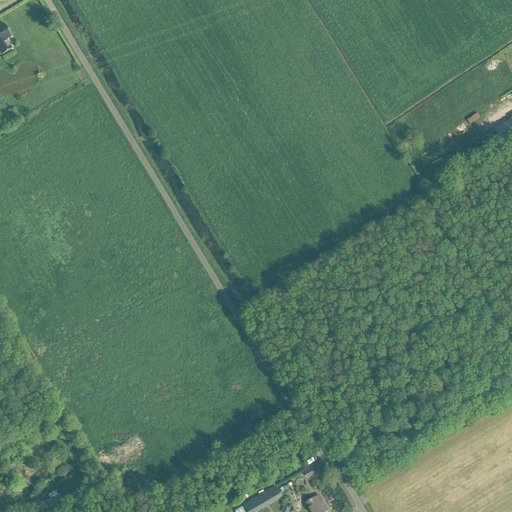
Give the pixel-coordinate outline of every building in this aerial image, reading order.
[(4,24),(0,26),(0,53),(1,55),(11,48),(6,40),(11,37),(4,24)] [(511,119),(496,131),(505,144),(511,139),(511,119)] [(308,479),(316,475),(313,470),(306,473),(308,479)] [(126,484),(128,488),(121,492),(127,503),(142,494),(134,479),(126,484)] [(270,490),(244,505),(245,506),(248,511),(256,511),(276,501),(282,497),(276,486),(270,490)] [(57,489),(47,493),(53,509),(63,505),(57,489)] [(319,495),(306,502),(311,511),(325,511),(327,511),(319,495)] [(48,511),(49,511),(43,501),(28,510),(28,511),(48,511)]
